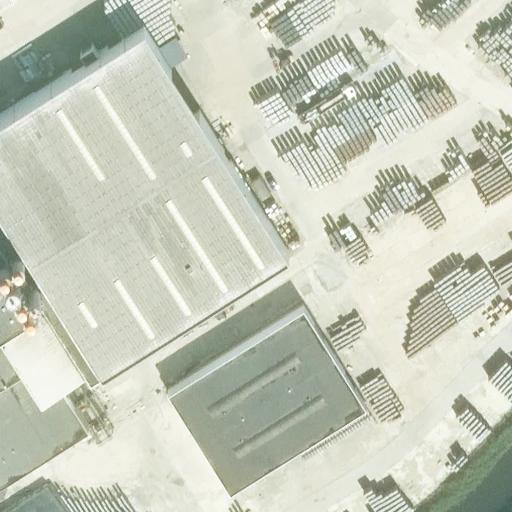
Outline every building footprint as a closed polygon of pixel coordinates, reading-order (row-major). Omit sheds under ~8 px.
[(511,21),(504,16),(491,33),(511,48),(511,21)] [(144,20),(97,50),(92,41),(80,49),(85,58),(0,111),(0,480),(88,425),(62,383),(86,368),(90,374),(288,247),(199,107),(179,120),(151,75),(171,62),(144,20)] [(21,40),(28,55),(45,47),(38,32),(21,40)] [(323,53),(246,103),(260,123),(326,80),(321,72),(331,65),(323,53)] [(352,114),(367,143),(435,107),(420,79),(352,114)] [(486,154),(506,172),(511,165),(511,128),(511,127),(486,154)] [(260,174),(251,179),(263,197),(271,192),(260,174)] [(366,401),(303,301),(168,386),(230,486),(366,401)] [(463,424),(453,437),(466,446),(475,434),(463,424)] [(198,499),(222,486),(209,462),(191,472),(197,482),(191,486),(198,499)] [(84,499),(91,511),(114,511),(135,501),(122,478),(84,499)] [(60,511),(44,483),(0,507),(0,511),(60,511)] [(221,490),(209,500),(218,511),(222,511),(232,504),(221,490)]
